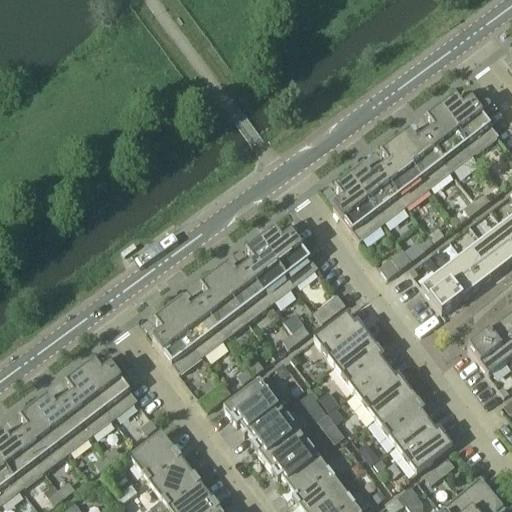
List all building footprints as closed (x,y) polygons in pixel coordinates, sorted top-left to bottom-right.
[(469,108),(461,115),(453,105),(438,116),(473,161),(496,143),(469,108)] [(450,179),(473,161),(438,116),(424,127),(431,137),(423,143),(450,179)] [(423,143),(415,149),(407,140),(392,151),(427,196),(450,179),(423,143)] [(404,214),(427,196),(392,151),(378,162),(385,172),(377,178),(404,214)] [(377,178),(369,184),(361,174),(347,186),(381,231),(404,214),(377,178)] [(358,249),(381,231),(347,186),(332,197),(340,207),(331,214),(358,249)] [(477,215),(488,207),(482,199),(471,207),(477,215)] [(467,222),(477,215),(471,207),(461,215),(467,222)] [(511,247),(511,222),(500,232),(511,247)] [(500,274),(511,265),(511,247),(500,232),(479,247),(500,274)] [(431,249),(442,242),(436,234),(426,242),(431,249)] [(289,241),(280,247),(272,237),(258,249),(292,294),(316,276),(289,241)] [(421,257),(431,249),(426,242),(415,250),(421,257)] [(480,290),(500,274),(479,247),(459,263),(480,290)] [(269,311),(292,294),(258,249),(243,260),(250,270),(242,276),(269,311)] [(385,285),(409,267),(400,256),(377,274),(385,285)] [(460,305),(480,290),(459,263),(439,278),(460,305)] [(242,276),(234,282),(227,272),(212,284),(246,329),(269,311),(242,276)] [(411,284),(416,281),(411,274),(407,278),(411,284)] [(439,321),(460,305),(439,278),(419,293),(439,321)] [(224,346),(246,329),(212,284),(197,295),(205,305),(196,311),(224,346)] [(320,330),(343,312),(335,301),(311,319),(320,330)] [(196,311),(188,317),(181,307),(166,318),(201,364),(224,346),(196,311)] [(177,382),(201,364),(166,318),(151,330),(159,340),(150,346),(177,382)] [(332,372),(368,345),(347,318),(311,345),(332,372)] [(507,367),(511,362),(511,332),(506,324),(486,340),(507,367)] [(297,347),(307,339),(301,332),(291,340),(297,347)] [(286,355),(297,347),(291,340),(281,348),(286,355)] [(486,382),(507,367),(486,340),(466,355),(486,382)] [(353,399),(389,372),(368,345),(332,372),(353,399)] [(288,364),(293,370),(300,365),(295,358),(288,364)] [(251,382),(261,374),(255,367),(245,375),(251,382)] [(283,380),(287,376),(281,368),(273,374),(277,379),(283,380)] [(108,373),(100,380),(92,370),(77,381),(112,426),(135,408),(108,373)] [(373,426),(409,398),(389,372),(353,399),(373,426)] [(241,390),(251,382),(245,375),(235,382),(241,390)] [(89,444),(112,426),(77,381),(63,392),(70,402),(62,408),(89,444)] [(242,441),(278,414),(257,387),(221,414),(242,441)] [(220,389),(196,407),(205,418),(228,400),(220,389)] [(502,403),(506,399),(501,393),(497,396),(502,403)] [(327,417),(337,410),(326,397),(317,404),(327,417)] [(393,453),(429,425),(409,398),(373,426),(393,453)] [(509,419),(511,417),(511,404),(503,411),(509,419)] [(62,408),(54,415),(46,405),(32,416),(66,461),(89,444),(62,408)] [(316,426),(325,420),(318,410),(309,417),(316,426)] [(262,468),(298,441),(278,414),(242,441),(262,468)] [(333,414),(327,419),(334,429),(341,424),(333,414)] [(43,479),(66,461),(32,416),(17,427),(24,437),(16,443),(43,479)] [(332,429),(326,421),(318,427),(322,432),(327,433),(332,429)] [(414,480),(450,452),(429,425),(393,453),(414,480)] [(144,441),(155,434),(149,426),(139,434),(144,441)] [(147,490),(179,465),(159,439),(127,464),(147,490)] [(16,443),(8,450),(0,440),(0,469),(20,496),(43,479),(16,443)] [(283,495),(319,467),(298,441),(262,468),(283,495)] [(364,449),(357,455),(369,471),(377,465),(364,449)] [(108,469),(119,461),(113,453),(102,461),(108,469)] [(98,477),(108,469),(102,461),(92,469),(98,477)] [(377,477),(385,471),(380,464),(373,470),(377,477)] [(163,511),(169,511),(198,490),(179,465),(147,490),(163,511)] [(295,511),(315,511),(339,494),(319,467),(283,495),(295,511)] [(441,482),(450,475),(444,467),(434,474),(441,482)] [(363,475),(357,468),(349,474),(355,482),(363,475)] [(0,511),(20,496),(0,469),(0,511)] [(429,491),(441,482),(434,474),(423,483),(429,491)] [(121,509),(139,495),(134,487),(115,501),(121,509)] [(497,511),(478,487),(458,503),(465,511),(497,511)] [(62,504),(73,496),(67,488),(57,496),(62,504)] [(214,511),(198,490),(169,511),(214,511)] [(352,511),(339,494),(315,511),(352,511)] [(377,495),(370,502),(375,510),(383,503),(377,495)] [(403,511),(413,503),(407,495),(397,503),(403,511)] [(52,511),(62,504),(57,496),(46,504),(52,511)] [(413,503),(403,511),(420,511),(421,510),(414,502),(413,503)] [(387,511),(401,511),(403,511),(397,503),(386,510),(387,511)] [(465,511),(458,503),(447,511),(465,511)]
